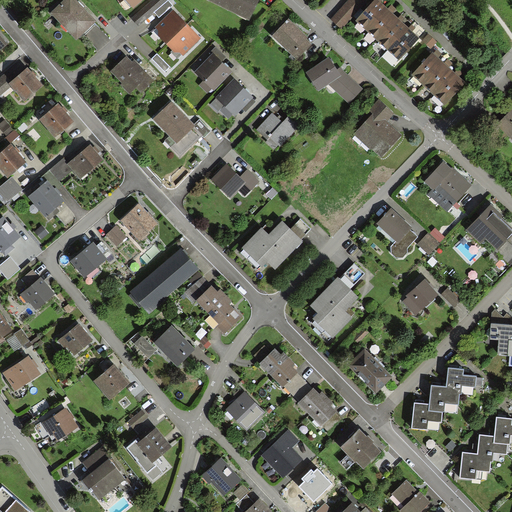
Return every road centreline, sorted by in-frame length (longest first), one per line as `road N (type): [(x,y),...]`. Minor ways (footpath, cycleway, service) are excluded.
road 1 (residential): [(194,426),(182,422),(49,261),(138,175)]
road 2 (residential): [(267,311),(435,133)]
road 3 (residential): [(0,11),(138,175)]
road 4 (residential): [(374,418),(511,275)]
road 5 (residential): [(435,133),(289,0)]
road 6 (residential): [(138,175),(267,311)]
road 7 (residential): [(267,311),(374,418)]
road 8 (residential): [(194,426),(235,343),(267,311)]
road 9 (residential): [(374,418),(466,511)]
road 10 (residential): [(287,511),(218,437),(194,426)]
